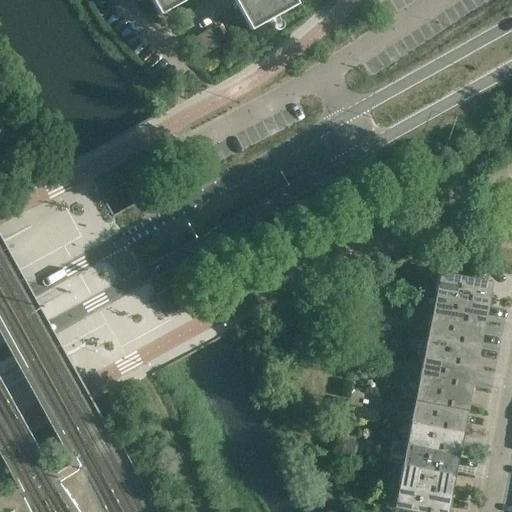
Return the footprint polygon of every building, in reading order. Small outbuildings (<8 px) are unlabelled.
[(135,0),(136,0),(138,1),(139,2),(141,1),(142,1),(142,0),(150,0),(160,16),(188,0),(233,0),(240,13),(251,32),(272,20),(274,24),(274,26),(274,27),(274,28),(275,29),(275,30),(276,30),(277,31),(278,31),(279,31),(280,31),(280,30),(281,30),(282,29),(283,28),(283,27),(283,26),(283,25),(282,23),(281,22),(280,22),(279,21),(276,17),(297,6),(294,0),(135,0)] [(218,25),(190,41),(200,58),(228,42),(218,25)] [(442,297),(487,306),(491,284),(446,275),(442,297)] [(378,283),(376,289),(388,292),(389,286),(378,283)] [(487,306),(442,297),(438,319),(483,327),(487,306)] [(483,327),(438,319),(434,340),(479,349),(483,327)] [(359,335),(358,343),(370,346),(371,337),(359,335)] [(422,360),(429,361),(475,370),(479,349),(434,340),(426,338),(422,360)] [(475,370),(429,361),(425,383),(470,391),(475,370)] [(470,391),(425,383),(421,403),(466,413),(470,391)] [(417,425),(462,434),(466,413),(421,403),(417,425)] [(458,455),(462,434),(417,425),(413,446),(458,455)] [(454,476),(458,455),(413,446),(409,468),(454,476)] [(404,489),(450,497),(454,476),(409,468),(404,489)] [(405,511),(446,511),(450,497),(404,489),(400,511),(405,511)]
